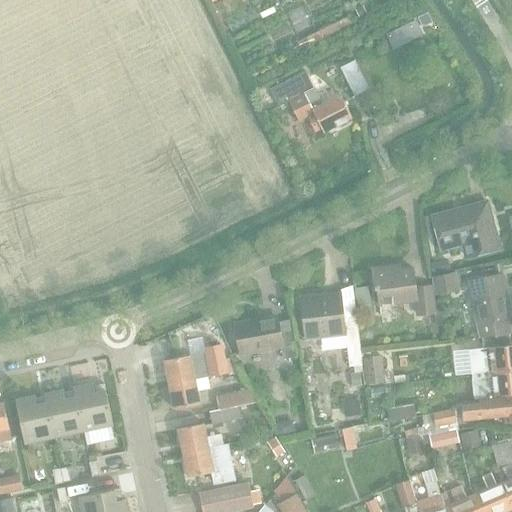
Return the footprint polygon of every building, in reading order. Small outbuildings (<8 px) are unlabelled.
[(339,68),(353,97),(368,90),(353,61),(339,68)] [(339,94),(312,108),(304,92),(313,88),(305,72),(271,89),(279,105),(287,101),(297,121),(305,117),(313,132),(320,129),(322,133),(351,118),(339,94)] [(478,254),(499,248),(486,202),(432,217),(441,249),(474,240),(478,254)] [(446,260),(433,263),(436,276),(436,277),(448,274),(446,260)] [(412,269),(391,271),(390,267),(372,270),(374,289),(377,289),(380,309),(415,304),(417,316),(433,313),(430,287),(415,289),(412,269)] [(433,278),(437,294),(458,289),(454,273),(433,278)] [(495,334),(495,336),(510,332),(507,318),(511,317),(501,274),(468,281),(480,337),(495,334)] [(356,321),(344,323),(341,292),(300,297),(305,339),(345,334),(348,367),(361,365),(356,321)] [(289,320),(277,322),(276,317),(237,324),(242,354),(280,347),(283,359),(296,357),(289,320)] [(163,359),(168,385),(207,377),(232,372),(225,338),(206,341),(208,351),(163,359)] [(472,374),(491,372),(511,369),(511,344),(469,350),(472,374)] [(362,358),(366,385),(384,382),(380,355),(362,358)] [(501,396),(511,394),(511,369),(491,372),(492,377),(472,379),(474,398),(501,396)] [(362,370),(352,371),(352,384),(362,385),(362,370)] [(207,377),(168,385),(173,409),(199,404),(197,391),(209,389),(207,377)] [(74,387),(83,431),(113,425),(104,384),(92,386),(92,384),(74,387)] [(54,437),(83,431),(74,387),(73,388),(74,390),(64,392),(63,390),(45,393),(54,437)] [(209,411),(212,423),(239,418),(237,406),(257,402),(249,390),(216,397),(219,409),(209,411)] [(24,444),(54,437),(45,393),(44,394),(45,396),(35,398),(34,396),(15,400),(24,444)] [(461,405),(462,420),(508,416),(509,418),(504,419),(504,424),(511,423),(511,394),(501,396),(501,398),(479,400),(479,403),(461,405)] [(344,401),(346,419),(360,417),(358,399),(344,401)] [(0,403),(0,441),(11,439),(3,402),(0,403)] [(387,409),(389,421),(415,416),(412,404),(387,409)] [(459,421),(462,420),(461,405),(456,405),(456,408),(453,409),(453,410),(432,413),(434,426),(435,433),(455,431),(454,423),(459,422),(459,421)] [(183,452),(222,444),(220,434),(207,436),(204,422),(178,427),(183,452)] [(342,429),(346,451),(356,449),(352,427),(342,429)] [(459,434),(463,450),(480,446),(476,430),(459,434)] [(455,431),(435,433),(435,434),(429,435),(431,448),(454,445),(452,432),(455,431)] [(337,432),(311,438),(314,451),(340,446),(337,432)] [(511,440),(493,444),(497,467),(511,463),(511,440)] [(222,444),(183,452),(188,477),(213,471),(215,484),(235,480),(227,443),(222,444)] [(89,462),(92,476),(100,475),(97,461),(89,462)] [(502,483),(511,506),(511,469),(510,465),(502,469),(507,481),(502,483)] [(52,470),(55,484),(70,481),(67,467),(52,470)] [(502,511),(511,508),(511,506),(502,483),(496,485),(491,474),(483,477),(488,489),(477,494),(485,511),(502,511)] [(0,478),(0,493),(22,489),(19,475),(0,478)] [(294,480),(304,498),(314,493),(304,475),(294,480)] [(417,511),(413,496),(409,481),(395,485),(401,508),(403,507),(404,511),(417,511)] [(444,511),(439,495),(435,481),(425,484),(427,492),(413,496),(417,511),(444,511)] [(200,492),(203,511),(225,511),(252,506),(247,482),(200,492)] [(56,488),(59,502),(67,500),(64,486),(56,488)] [(439,495),(444,511),(480,511),(474,495),(466,498),(461,486),(439,495)] [(81,511),(127,511),(125,499),(122,499),(120,488),(79,497),(81,511)] [(277,504),(282,511),(305,511),(296,494),(277,504)] [(379,511),(374,500),(367,503),(370,511),(379,511)]
